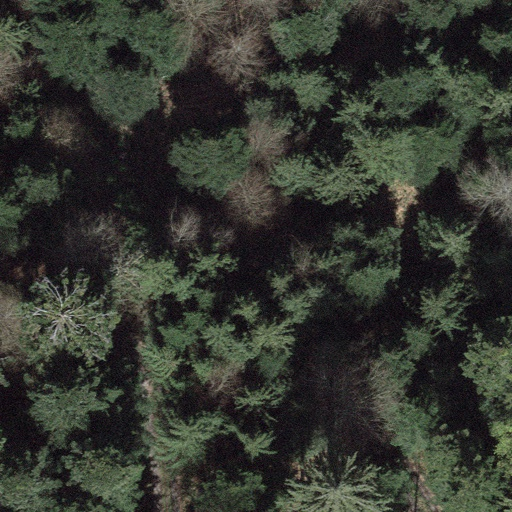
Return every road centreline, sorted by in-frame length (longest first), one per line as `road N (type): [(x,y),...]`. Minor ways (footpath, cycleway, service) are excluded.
road 1 (track): [(67,113),(386,443),(427,511)]
road 2 (track): [(169,511),(162,425),(129,267),(67,113),(0,16)]
